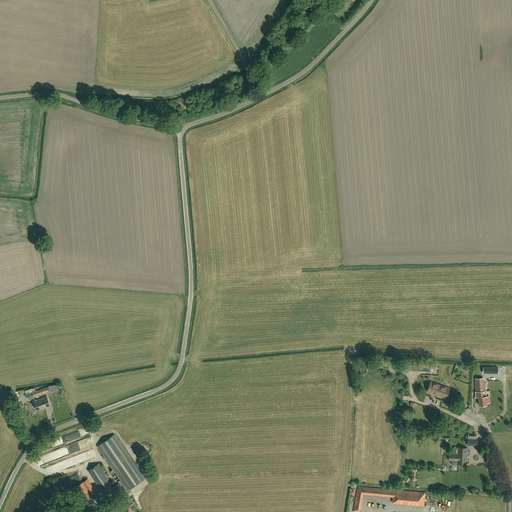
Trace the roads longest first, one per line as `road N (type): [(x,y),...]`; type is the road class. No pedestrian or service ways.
road 1 (unclassified): [(0,505),(45,434),(165,385),(177,372),(190,297),(180,126)]
road 2 (unclassified): [(180,126),(239,107),(297,75),(374,0)]
road 3 (unclassified): [(180,126),(55,94),(0,99)]
